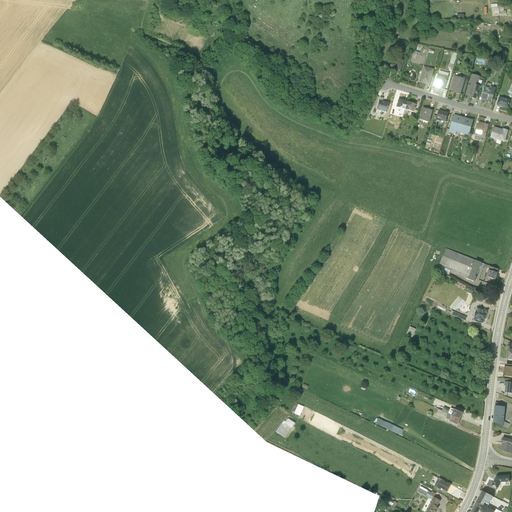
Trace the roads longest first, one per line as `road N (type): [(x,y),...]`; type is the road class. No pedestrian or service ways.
road 1 (track): [(277,108),(342,139),(511,185)]
road 2 (secondary): [(482,457),(511,274)]
road 3 (residential): [(389,84),(511,120)]
